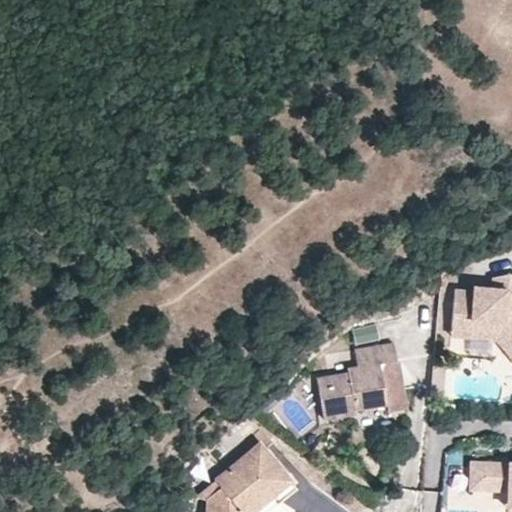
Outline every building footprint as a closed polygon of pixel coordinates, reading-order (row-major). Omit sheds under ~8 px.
[(511,269),(510,269),(495,275),(494,286),(476,284),(475,289),(456,287),(453,327),(471,328),(471,334),(491,336),(492,333),(500,328),(511,342),(511,269)] [(511,342),(500,328),(492,333),(491,336),(497,336),(500,337),(511,352),(511,342)] [(401,399),(396,364),(393,345),(353,351),(356,368),(346,369),(347,373),(316,378),(323,420),(354,415),(354,411),(385,406),(388,432),(405,429),(402,408),(398,409),(397,400),(401,399)] [(292,478),(262,442),(216,480),(223,488),(209,499),(207,511),(247,511),(243,507),(270,485),(276,491),(292,478)] [(511,462),(470,461),(469,490),(496,491),(508,492),(511,495),(511,462)] [(292,478),(276,491),(283,500),(299,487),(292,478)] [(247,511),(250,511),(276,491),(270,485),(243,507),(247,511)]
